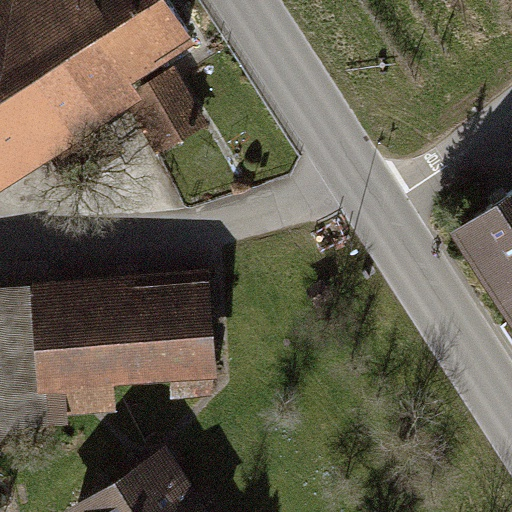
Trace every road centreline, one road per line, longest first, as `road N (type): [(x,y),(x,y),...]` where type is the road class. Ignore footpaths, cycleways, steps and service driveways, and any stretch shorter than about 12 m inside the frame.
road 1 (unclassified): [(0,245),(240,224),(352,171)]
road 2 (tertiary): [(511,422),(375,207)]
road 3 (tertiary): [(352,171),(242,0)]
road 4 (residential): [(375,207),(511,98)]
